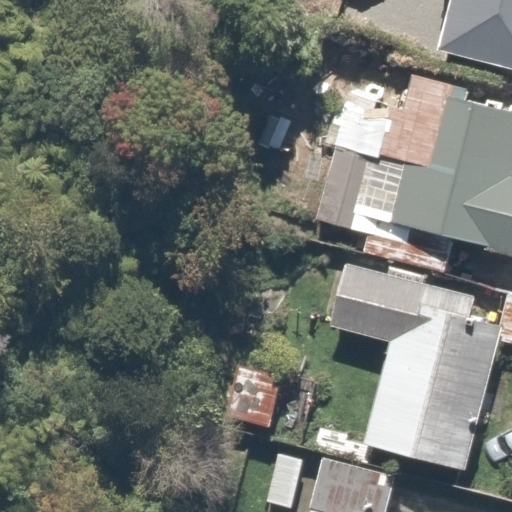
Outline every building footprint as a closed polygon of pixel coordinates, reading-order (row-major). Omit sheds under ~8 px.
[(511,0),(431,0),(422,80),(511,90),(511,0)] [(389,125),(371,121),(363,160),(353,158),(337,245),(511,270),(511,195),(502,196),(511,143),(511,133),(392,111),(389,125)] [(285,123),(281,177),(340,180),(344,127),(285,123)] [(480,319),(317,288),(304,361),(362,372),(343,474),(446,493),(480,319)] [(511,321),(489,318),(482,370),(511,374),(511,321)] [(276,443),(308,450),(324,376),(241,358),(229,416),(252,421),(249,437),(276,443)] [(221,483),(218,511),(263,511),(266,487),(221,483)] [(370,511),(293,492),(287,511),(370,511)]
